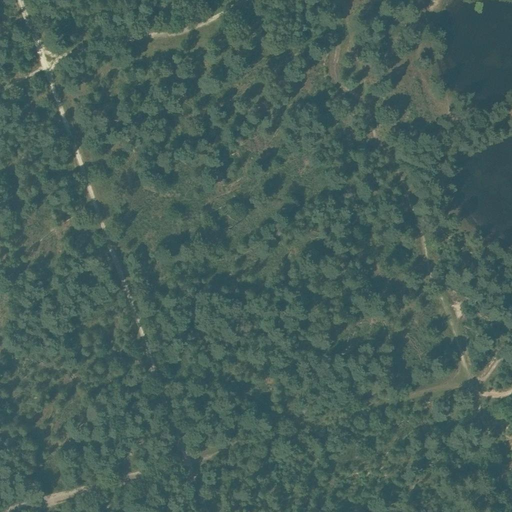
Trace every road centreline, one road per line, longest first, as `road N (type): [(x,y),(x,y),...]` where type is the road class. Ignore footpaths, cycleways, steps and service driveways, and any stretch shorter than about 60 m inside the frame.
road 1 (track): [(189,458),(48,61)]
road 2 (track): [(469,376),(335,0)]
road 3 (track): [(189,458),(469,376)]
road 4 (track): [(8,511),(189,458)]
road 5 (track): [(226,0),(48,61)]
road 6 (track): [(469,376),(511,494)]
